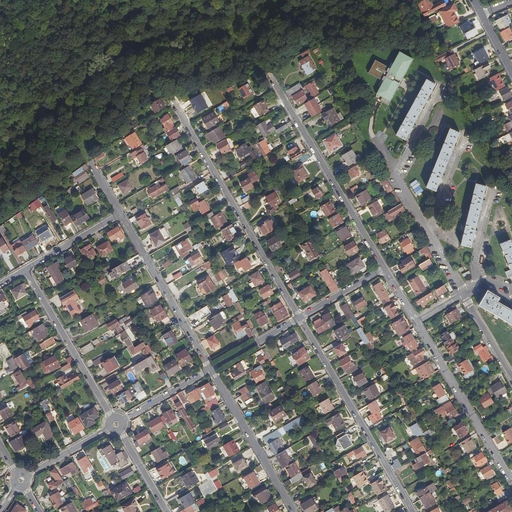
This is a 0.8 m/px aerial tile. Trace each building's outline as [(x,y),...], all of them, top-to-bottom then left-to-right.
[(429,0),(426,0),(419,4),(425,16),(435,11),(429,0)] [(440,12),(448,28),(458,23),(452,13),(456,10),(453,6),(440,12)] [(496,20),(501,31),(509,26),(507,23),(511,21),(508,14),(496,20)] [(434,18),(436,21),(438,20),(435,15),(428,18),(431,24),(433,23),(432,19),(434,18)] [(469,39),(478,33),(475,28),(473,29),(469,22),(460,26),(465,34),(466,33),(468,38),(469,39)] [(507,41),(511,38),(511,34),(509,28),(501,32),(504,39),(506,38),(507,41)] [(421,41),(414,29),(407,33),(413,45),(421,41)] [(475,66),(490,58),(484,48),(474,53),(478,61),(476,62),(474,63),(475,66)] [(460,65),(454,54),(451,50),(434,59),(436,63),(441,60),(441,61),(443,60),(445,59),(451,70),(460,65)] [(382,80),(384,81),(380,88),(382,88),(378,95),(383,97),(381,101),(388,105),(393,97),(400,84),(399,83),(400,80),(402,81),(409,68),(408,68),(413,59),(400,52),(390,69),(385,66),(386,65),(376,60),(373,64),(375,65),(373,69),(371,69),(368,73),(379,78),(381,79),(383,75),(384,76),(382,80)] [(315,68),(309,56),(299,61),(307,75),(313,71),(312,70),(315,68)] [(488,63),(474,70),(480,80),(488,76),(485,71),(491,68),(488,63)] [(505,86),(498,74),(490,78),(497,91),(505,86)] [(315,80),(305,87),(306,89),(309,87),(313,94),(310,96),(312,98),(319,93),(314,85),(317,83),(315,80)] [(429,97),(436,85),(427,80),(396,135),(405,140),(412,127),(414,129),(416,125),(414,124),(427,100),(429,101),(431,98),(429,97)] [(244,98),(253,93),(248,84),(247,85),(246,83),(242,86),(242,87),(239,89),(244,98)] [(292,89),(287,93),(289,96),(303,88),(300,84),(292,89)] [(308,99),(303,91),(306,89),(305,87),(303,88),(289,96),(291,99),(294,97),(299,105),(308,99)] [(504,101),(511,96),(511,95),(507,87),(499,91),(504,101)] [(166,106),(161,99),(151,105),(156,113),(166,106)] [(317,105),(314,99),(305,104),(309,110),(317,105)] [(269,112),(267,108),(265,105),(266,104),(264,100),(254,106),(260,117),(269,112)] [(321,112),(317,105),(309,110),(313,117),(321,112)] [(336,114),(333,108),(322,115),(326,121),(330,119),(334,125),(340,121),(340,120),(343,118),(340,112),(336,114)] [(205,123),(208,129),(220,123),(214,113),(203,120),(205,123)] [(175,128),(176,128),(168,115),(164,117),(165,118),(161,120),(165,128),(163,129),(165,134),(166,133),(175,128)] [(275,131),(276,130),(272,124),(268,126),(269,127),(267,128),(264,122),(257,126),(264,137),(275,131)] [(288,128),(286,125),(276,130),(275,131),(277,135),(288,128)] [(213,141),(215,144),(226,138),(220,127),(218,128),(211,132),(208,134),(213,141)] [(180,136),(175,128),(166,133),(172,141),(180,136)] [(436,192),(461,132),(451,128),(426,188),(436,192)] [(135,133),(130,136),(131,139),(128,141),(132,147),(135,145),(136,147),(140,145),(139,144),(141,142),(138,138),(138,137),(135,133)] [(342,145),(335,134),(324,141),(331,152),(342,145)] [(263,159),(265,158),(264,156),(271,152),(263,138),(256,142),(263,155),(261,156),(263,159)] [(182,149),(177,140),(166,146),(171,156),(182,149)] [(232,152),(226,140),(218,145),(222,153),(216,157),(218,160),(232,152)] [(254,150),(253,151),(250,147),(247,148),(246,145),(245,144),(236,150),(241,159),(245,157),(246,158),(250,156),(254,162),(259,159),(254,150)] [(143,148),(132,154),(135,158),(138,156),(142,163),(149,159),(146,155),(147,154),(145,150),(146,149),(144,145),(142,146),(143,148)] [(293,160),(302,154),(299,150),(298,150),(296,147),(288,152),(293,160)] [(358,160),(352,149),(343,155),(349,165),(358,160)] [(192,160),(186,150),(175,156),(181,166),(184,165),(188,162),(192,160)] [(106,156),(104,152),(94,158),(96,161),(106,156)] [(309,176),(302,164),(291,170),(298,183),(309,176)] [(88,169),(87,165),(77,172),(79,175),(76,177),(78,182),(88,177),(85,171),(88,169)] [(356,166),(348,170),(353,178),(360,173),(356,166)] [(196,179),(189,167),(181,172),(188,184),(196,179)] [(245,191),(254,187),(252,184),(259,180),(255,172),(245,177),(247,180),(241,183),(245,191)] [(384,174),(378,178),(388,194),(390,193),(393,191),(384,174)] [(134,189),(129,180),(119,186),(124,194),(134,189)] [(200,194),(207,190),(203,182),(195,187),(200,194)] [(164,192),(169,189),(166,184),(162,187),(160,184),(149,190),(154,198),(159,194),(159,193),(163,191),(164,192)] [(323,195),(317,184),(310,188),(317,199),(323,195)] [(471,247),(487,186),(482,185),(477,184),(461,245),(471,247)] [(350,189),(353,193),(360,189),(357,185),(350,189)] [(77,189),(74,191),(77,194),(76,195),(78,198),(81,196),(80,194),(82,193),(79,187),(77,189)] [(173,196),(180,192),(178,187),(171,191),(172,194),(173,196)] [(76,195),(77,194),(74,191),(72,189),(68,194),(73,198),(76,195)] [(94,190),(82,197),(88,206),(99,199),(94,190)] [(362,205),(367,202),(371,200),(365,190),(356,196),(362,205)] [(401,203),(393,191),(390,193),(396,203),(397,203),(398,205),(401,203)] [(267,210),(270,215),(277,211),(275,208),(278,207),(277,205),(281,202),(275,193),(266,198),(272,207),(267,210)] [(242,201),(244,205),(251,200),(249,196),(242,201)] [(196,198),(195,197),(189,201),(195,210),(199,208),(203,213),(210,209),(204,199),(199,202),(197,198),(196,198)] [(288,202),(290,206),(297,202),(295,198),(288,202)] [(39,200),(31,205),(34,210),(42,205),(39,200)] [(251,200),(244,205),(247,209),(254,205),(251,200)] [(327,217),(336,211),(330,201),(321,207),(327,217)] [(369,206),(368,206),(375,216),(383,211),(377,201),(373,203),(369,206)] [(398,205),(383,214),(384,216),(386,215),(390,221),(395,218),(393,215),(401,210),(405,216),(407,214),(401,203),(398,205)] [(44,208),(48,215),(52,223),(57,220),(52,212),(48,206),(44,208)] [(74,221),(77,225),(91,217),(86,209),(76,215),(75,214),(71,216),(74,221)] [(71,216),(67,210),(60,214),(67,225),(74,221),(71,216)] [(215,216),(212,212),(208,214),(217,229),(227,223),(221,213),(215,216)] [(139,218),(137,215),(130,219),(132,223),(138,220),(143,229),(152,224),(147,214),(146,214),(139,218)] [(334,228),(344,222),(339,214),(329,219),(334,228)] [(276,229),(270,219),(264,223),(264,224),(259,227),(264,236),(276,229)] [(238,235),(232,224),(221,230),(228,241),(238,235)] [(351,236),(345,225),(337,230),(343,241),(351,236)] [(112,232),(108,234),(112,241),(119,236),(121,240),(125,238),(118,226),(111,230),(112,232)] [(171,238),(165,227),(151,235),(157,246),(171,238)] [(391,239),(385,230),(378,234),(380,238),(379,239),(382,244),(391,239)] [(423,243),(415,230),(408,234),(410,237),(415,234),(421,245),(423,243)] [(37,234),(35,235),(41,245),(50,239),(46,232),(43,233),(39,236),(37,234)] [(39,243),(34,236),(22,243),(27,251),(39,243)] [(283,246),(277,236),(268,241),(273,251),(283,246)] [(0,246),(1,248),(4,253),(11,249),(4,238),(0,240),(0,246)] [(91,243),(89,238),(85,241),(87,246),(81,249),(86,257),(90,256),(90,257),(97,253),(91,243)] [(410,243),(409,241),(408,239),(400,244),(405,252),(406,252),(407,254),(414,251),(412,248),(413,247),(410,243)] [(182,258),(189,254),(186,250),(191,248),(186,240),(175,246),(182,258)] [(511,243),(511,240),(500,244),(511,270),(506,272),(508,279),(511,277),(511,243)] [(113,250),(108,241),(97,247),(102,256),(113,250)] [(312,244),(310,241),(302,246),(304,250),(306,249),(309,255),(316,251),(312,244)] [(22,243),(21,242),(12,247),(18,256),(27,251),(22,243)] [(350,255),(359,250),(354,242),(345,247),(350,255)] [(236,251),(233,246),(221,253),(227,264),(237,258),(234,253),(236,251)] [(424,253),(428,259),(430,258),(433,257),(426,246),(420,250),(422,254),(424,253)] [(199,253),(192,257),(196,265),(199,263),(200,264),(205,262),(199,253)] [(63,261),(68,270),(78,264),(73,255),(63,261)] [(240,262),(239,261),(235,263),(238,269),(242,266),(245,271),(253,267),(247,258),(240,262)] [(365,267),(359,258),(346,266),(352,274),(365,267)] [(412,267),(406,258),(399,263),(401,265),(398,267),(402,273),(412,267)] [(428,259),(420,264),(424,270),(428,267),(427,266),(433,263),(430,258),(428,259)] [(165,268),(172,264),(170,260),(163,264),(165,268)] [(211,260),(208,262),(202,265),(206,271),(214,266),(211,260)] [(58,266),(55,261),(45,267),(55,283),(62,279),(55,268),(58,266)] [(128,269),(124,263),(112,270),(113,272),(109,274),(112,279),(116,277),(117,279),(121,277),(119,274),(122,273),(128,269)] [(222,279),(228,276),(225,269),(222,271),(222,270),(218,273),(222,279)] [(339,289),(329,272),(328,271),(327,269),(321,272),(332,293),(339,289)] [(288,275),(292,282),(301,277),(297,270),(288,275)] [(256,287),(265,282),(259,271),(250,276),(256,287)] [(224,283),(222,279),(218,273),(215,275),(221,285),(224,283)] [(107,279),(108,278),(107,276),(106,274),(104,275),(97,279),(101,286),(107,282),(105,280),(107,279)] [(128,293),(138,288),(132,279),(134,278),(132,274),(125,278),(127,282),(123,284),(128,293)] [(208,275),(197,282),(200,286),(199,287),(204,295),(216,289),(208,275)] [(426,290),(418,276),(409,281),(417,295),(426,290)] [(373,287),(385,305),(391,301),(388,297),(389,296),(381,282),(373,287)] [(17,299),(28,293),(25,289),(27,287),(25,283),(12,291),(17,299)] [(434,291),(437,296),(439,295),(447,290),(444,284),(434,291)] [(264,299),(273,293),(268,285),(259,290),(264,299)] [(229,286),(227,288),(229,292),(236,303),(238,302),(238,301),(229,286)] [(316,296),(310,286),(299,293),(304,302),(316,296)] [(79,297),(75,290),(61,299),(65,306),(64,308),(65,310),(67,310),(69,309),(73,316),(83,311),(76,299),(79,297)] [(158,300),(152,290),(141,297),(147,306),(158,300)] [(431,292),(418,300),(420,303),(422,306),(435,298),(431,292)] [(480,306),(511,324),(511,311),(497,302),(499,299),(488,292),(480,306)] [(229,307),(233,304),(227,294),(223,297),(229,307)] [(362,296),(353,301),(355,305),(354,306),(356,310),(358,309),(359,310),(367,305),(362,296)] [(278,321),(288,315),(281,302),(271,308),(278,321)] [(354,316),(347,303),(342,306),(340,307),(348,320),(351,318),(355,316),(354,316)] [(392,319),(399,315),(395,308),(396,307),(393,303),(385,308),(392,319)] [(153,314),(152,314),(153,316),(154,316),(158,322),(163,319),(165,323),(170,320),(164,309),(165,309),(164,306),(162,307),(160,304),(151,310),(153,314)] [(449,314),(446,315),(451,324),(461,317),(459,314),(454,305),(446,309),(449,314)] [(27,311),(18,316),(20,319),(25,317),(30,327),(36,324),(34,322),(40,319),(40,318),(36,310),(29,314),(27,311)] [(223,311),(209,319),(216,330),(226,324),(223,319),(227,317),(223,311)] [(262,327),(269,322),(264,314),(262,315),(260,312),(255,315),(262,327)] [(100,324),(93,313),(80,321),(86,331),(92,327),(93,328),(100,324)] [(335,324),(329,314),(314,322),(315,324),(314,325),(318,334),(335,324)] [(122,325),(129,321),(126,317),(124,315),(118,319),(120,321),(122,325)] [(359,324),(357,321),(357,320),(355,316),(351,318),(358,330),(361,328),(359,324)] [(25,317),(20,319),(26,330),(30,327),(25,317)] [(407,332),(410,331),(402,317),(394,322),(398,330),(397,330),(400,336),(402,335),(407,332)] [(125,330),(122,325),(120,321),(118,322),(117,319),(107,325),(110,330),(116,326),(120,333),(125,330)] [(250,327),(254,335),(257,333),(255,329),(254,329),(249,320),(247,322),(250,327)] [(238,324),(240,323),(239,321),(232,325),(238,335),(237,335),(239,339),(247,335),(241,324),(239,325),(238,324)] [(48,332),(43,324),(31,330),(38,341),(46,336),(45,334),(48,332)] [(334,331),(339,340),(342,339),(348,335),(353,333),(350,329),(347,331),(344,326),(334,331)] [(225,329),(225,330),(220,333),(221,335),(226,332),(226,331),(230,329),(229,327),(225,329)] [(250,338),(254,335),(250,327),(245,330),(250,338)] [(365,335),(361,328),(358,330),(357,330),(366,345),(367,344),(370,343),(365,335)] [(128,329),(125,330),(133,344),(135,347),(138,346),(128,329)] [(120,333),(116,336),(118,338),(122,335),(125,340),(123,341),(125,345),(127,343),(129,347),(133,344),(125,330),(120,333)] [(447,330),(440,335),(443,339),(442,340),(445,345),(451,341),(453,340),(456,338),(453,332),(449,334),(447,330)] [(171,347),(178,343),(172,332),(164,336),(170,348),(171,347)] [(409,335),(407,332),(402,335),(405,341),(402,343),(404,346),(407,345),(415,340),(411,333),(409,335)] [(285,349),(299,340),(295,333),(281,341),(285,349)] [(370,343),(372,346),(374,345),(373,342),(374,342),(369,333),(365,335),(370,343)] [(56,342),(53,337),(40,344),(43,349),(56,342)] [(419,346),(415,340),(407,345),(412,353),(413,353),(418,350),(416,347),(419,346)] [(456,343),(453,340),(451,341),(445,345),(444,345),(447,349),(446,349),(450,355),(460,349),(457,343),(456,343)] [(133,344),(129,347),(134,355),(138,352),(138,351),(142,349),(143,350),(144,352),(145,352),(148,356),(153,353),(146,341),(138,346),(135,347),(133,344)] [(81,349),(84,355),(94,348),(91,343),(81,349)] [(339,357),(347,353),(341,344),(334,348),(339,357)] [(488,350),(486,345),(482,348),(480,344),(474,347),(476,352),(477,351),(484,361),(487,359),(491,365),(496,362),(494,360),(491,355),(490,356),(487,350),(488,350)] [(299,366),(306,362),(305,361),(310,358),(304,347),(299,350),(300,351),(293,355),(295,358),(294,360),(295,362),(297,363),(299,366)] [(413,353),(412,353),(407,356),(413,366),(424,360),(421,355),(424,353),(421,349),(413,354),(413,353)] [(176,356),(182,367),(186,365),(184,363),(191,359),(186,350),(176,356)] [(267,351),(264,353),(266,355),(269,361),(270,362),(273,361),(267,351)] [(23,354),(16,358),(20,364),(23,370),(30,366),(23,354)] [(269,361),(266,355),(263,357),(258,359),(261,365),(262,365),(269,361)] [(59,362),(55,356),(38,366),(44,375),(59,367),(57,363),(59,362)] [(151,356),(131,368),(134,373),(148,364),(152,372),(158,368),(151,356)] [(347,370),(349,374),(358,369),(355,365),(353,365),(348,356),(339,361),(345,371),(347,370)] [(14,359),(13,357),(7,362),(11,369),(18,365),(14,359)] [(93,363),(95,367),(104,362),(105,361),(103,357),(93,363)] [(104,362),(107,366),(110,372),(119,367),(113,357),(105,361),(104,362)] [(466,378),(467,378),(474,374),(472,370),(466,361),(466,360),(457,365),(460,369),(461,369),(465,375),(463,376),(464,378),(466,378)] [(71,367),(75,365),(73,361),(68,364),(65,366),(67,370),(71,368),(71,367)] [(169,376),(180,370),(176,361),(164,367),(169,376)] [(424,378),(432,374),(428,367),(431,366),(429,361),(418,368),(424,378)] [(247,373),(240,362),(236,365),(239,370),(231,374),(235,380),(247,373)] [(7,372),(9,376),(20,369),(18,365),(11,369),(7,372)] [(257,383),(265,378),(260,369),(263,368),(262,365),(261,365),(250,372),(257,383)] [(314,377),(309,367),(300,372),(305,382),(314,377)] [(359,386),(368,382),(360,369),(353,374),(355,378),(354,378),(359,386)] [(30,386),(22,372),(21,370),(14,374),(22,389),(18,391),(20,393),(31,387),(30,386)] [(63,389),(80,379),(75,372),(71,375),(72,377),(68,379),(66,377),(65,378),(64,376),(57,380),(60,384),(63,389)] [(120,380),(119,380),(110,385),(114,393),(123,388),(121,384),(122,384),(120,380)] [(139,381),(133,385),(138,394),(136,396),(140,402),(148,397),(139,381)] [(318,385),(316,381),(308,386),(314,397),(322,392),(321,388),(319,384),(318,385)] [(274,397),(265,382),(257,386),(267,403),(273,399),(273,398),(274,397)] [(490,388),(497,398),(506,393),(500,382),(490,388)] [(208,405),(211,409),(219,404),(216,399),(212,401),(209,397),(216,394),(210,383),(199,389),(201,393),(204,392),(207,398),(205,400),(206,402),(208,405)] [(443,405),(450,401),(440,383),(433,387),(443,405)] [(380,394),(374,385),(364,390),(370,400),(380,394)] [(242,395),(247,392),(249,391),(246,386),(239,390),(242,395)] [(199,389),(199,388),(188,394),(192,403),(204,397),(201,393),(199,389)] [(399,393),(402,398),(406,405),(409,410),(411,409),(408,404),(409,403),(402,391),(399,393)] [(130,399),(128,396),(129,395),(127,392),(117,397),(121,404),(130,399)] [(182,392),(179,394),(184,402),(187,400),(182,392)] [(242,395),(240,396),(243,401),(250,397),(247,392),(242,395)] [(479,399),(484,408),(493,402),(488,394),(479,399)] [(176,395),(172,398),(190,430),(195,427),(189,417),(191,416),(190,414),(188,415),(176,395)] [(285,400),(282,402),(284,406),(293,401),(292,399),(290,397),(289,397),(285,400)] [(332,404),(330,402),(328,398),(319,403),(325,413),(334,408),(332,404)] [(367,405),(372,414),(378,411),(380,410),(375,401),(367,405)] [(456,412),(450,401),(443,405),(436,409),(438,413),(444,408),(450,418),(454,415),(453,414),(456,412)] [(13,416),(6,405),(0,408),(0,414),(1,416),(2,415),(5,420),(13,416)] [(287,415),(282,406),(270,413),(275,422),(287,415)] [(81,416),(87,427),(96,422),(94,419),(99,416),(95,408),(81,416)] [(217,425),(225,419),(219,408),(212,412),(216,419),(214,420),(217,425)] [(47,415),(50,420),(54,418),(49,410),(46,412),(47,415)] [(173,413),(171,410),(163,415),(168,422),(171,421),(176,418),(173,413)] [(372,414),(369,416),(373,423),(382,418),(378,411),(372,414)] [(343,421),(339,413),(326,421),(329,425),(333,423),(337,430),(346,425),(344,421),(343,421)] [(305,422),(301,416),(263,438),(267,445),(305,422)] [(165,426),(159,417),(147,424),(153,433),(165,426)] [(75,434),(85,428),(79,418),(68,424),(75,434)] [(12,438),(19,434),(20,434),(22,432),(16,422),(6,427),(12,438)] [(55,435),(47,422),(32,431),(36,437),(44,433),(48,439),(55,435)] [(227,422),(219,426),(222,430),(229,426),(227,422)] [(454,427),(460,438),(467,434),(464,429),(466,428),(463,422),(454,427)] [(423,433),(417,423),(411,426),(417,436),(420,435),(423,433)] [(457,440),(460,438),(454,427),(451,429),(457,440)] [(426,439),(435,433),(432,428),(423,433),(424,435),(425,437),(426,439)] [(152,438),(147,429),(135,437),(139,445),(152,438)] [(386,442),(395,437),(390,429),(381,434),(386,442)] [(511,432),(510,429),(503,433),(507,439),(506,440),(508,444),(511,441),(511,432)] [(172,432),(169,434),(173,440),(176,441),(177,440),(172,432)] [(336,445),(343,447),(344,450),(354,445),(351,440),(352,435),(347,434),(345,435),(344,432),(336,437),(338,440),(336,445)] [(312,433),(308,435),(312,442),(314,441),(315,442),(316,442),(312,433)] [(12,438),(11,438),(13,442),(11,443),(16,451),(28,445),(23,436),(21,437),(19,434),(12,438)] [(204,441),(209,450),(220,444),(215,435),(204,441)] [(501,443),(497,436),(492,439),(496,445),(501,443)] [(476,448),(470,437),(461,442),(467,453),(476,448)] [(230,457),(239,451),(235,445),(236,444),(234,439),(223,445),(230,457)] [(417,456),(425,452),(423,449),(428,447),(424,440),(420,443),(417,439),(409,443),(412,448),(415,452),(417,456)] [(274,454),(280,451),(274,441),(269,444),(274,454)] [(467,453),(461,442),(458,444),(464,455),(467,453)] [(103,450),(105,455),(112,466),(118,463),(122,468),(129,464),(127,459),(129,458),(125,452),(123,453),(122,452),(116,455),(110,445),(103,450)] [(357,449),(347,455),(349,458),(356,454),(357,455),(355,456),(357,459),(363,456),(363,457),(367,455),(362,447),(358,449),(357,449)] [(160,448),(152,452),(158,463),(168,456),(166,453),(164,455),(160,448)] [(285,450),(277,455),(284,468),(286,467),(293,463),(285,450)] [(425,453),(414,459),(417,463),(414,465),(416,469),(430,461),(425,453)] [(479,466),(487,462),(482,453),(474,457),(479,466)] [(92,465),(87,457),(78,462),(85,473),(89,471),(87,468),(92,465)] [(238,472),(248,466),(243,457),(233,463),(238,472)] [(394,471),(401,467),(397,459),(393,461),(394,463),(394,464),(391,466),(394,471)] [(286,467),(292,478),(301,473),(295,461),(293,463),(286,467)] [(72,463),(64,468),(66,471),(62,473),(64,476),(71,472),(72,475),(77,472),(72,463)] [(163,480),(174,473),(168,463),(157,470),(163,480)] [(494,473),(489,465),(481,470),(485,478),(494,473)] [(124,481),(135,474),(131,468),(120,474),(124,481)] [(292,478),(283,483),(286,487),(304,477),(309,486),(310,485),(311,487),(316,484),(315,484),(317,482),(309,468),(301,473),(292,478)] [(218,474),(215,469),(208,473),(210,476),(211,478),(218,474)] [(334,472),(337,476),(338,479),(348,473),(345,469),(341,471),(339,469),(336,471),(335,470),(334,471),(334,472)] [(64,482),(56,470),(51,472),(58,482),(56,483),(55,481),(49,485),(52,491),(64,482)] [(181,477),(188,489),(200,482),(196,475),(194,476),(191,471),(181,477)] [(359,487),(369,482),(363,472),(354,478),(358,485),(359,487)] [(259,483),(253,473),(244,478),(250,489),(259,483)] [(218,490),(211,478),(210,476),(206,478),(208,480),(198,486),(204,498),(218,490)] [(378,495),(388,490),(386,485),(383,487),(382,485),(383,485),(380,479),(372,484),(378,495)] [(452,483),(449,479),(444,482),(445,485),(447,484),(451,489),(449,490),(451,493),(453,492),(456,490),(454,487),(452,483)] [(502,492),(497,482),(492,485),(497,495),(502,492)] [(132,493),(127,483),(113,491),(119,501),(132,493)] [(436,489),(432,483),(417,493),(426,508),(436,503),(430,493),(436,489)] [(271,498),(265,488),(253,495),(255,499),(257,497),(261,504),(271,498)] [(62,498),(59,492),(50,497),(54,502),(52,503),(55,508),(63,503),(61,498),(62,498)] [(180,499),(185,509),(191,505),(195,503),(189,493),(180,499)] [(347,494),(348,496),(353,504),(355,503),(356,503),(350,493),(347,494)] [(386,511),(395,507),(388,495),(378,500),(385,511),(386,511)] [(349,506),(353,504),(348,496),(345,498),(349,506)] [(90,499),(83,503),(86,509),(97,503),(94,498),(91,500),(90,499)] [(313,511),(319,509),(312,498),(302,504),(306,511),(313,511)] [(138,505),(134,500),(122,507),(125,511),(139,511),(137,511),(135,507),(138,505)] [(100,505),(98,502),(97,503),(86,509),(88,511),(100,505)] [(509,511),(511,511),(506,502),(488,511),(509,511)] [(76,511),(71,503),(61,509),(63,511),(76,511)]
